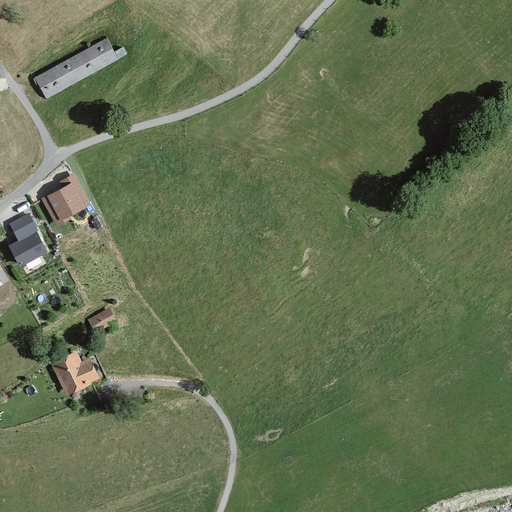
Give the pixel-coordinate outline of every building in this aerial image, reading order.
[(115,28),(39,69),(54,97),(130,56),(115,28)] [(63,185),(40,197),(56,227),(72,218),(70,214),(91,202),(74,172),(60,179),(63,185)] [(18,238),(8,244),(19,265),(49,249),(29,213),(10,223),(18,238)] [(114,305),(95,312),(101,328),(120,321),(114,305)] [(77,351),(53,361),(68,398),(107,382),(99,362),(84,368),(77,351)]
